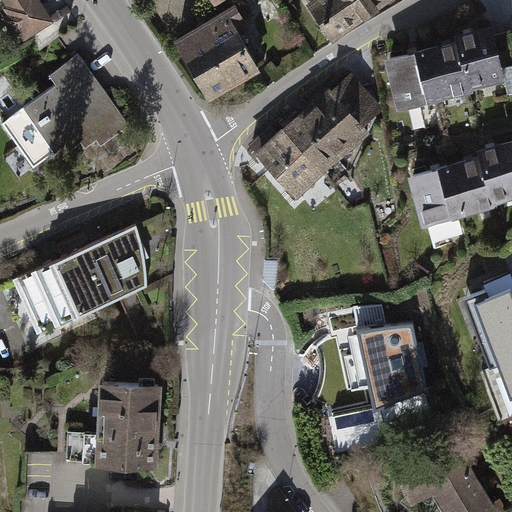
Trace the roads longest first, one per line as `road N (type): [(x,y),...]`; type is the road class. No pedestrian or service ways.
road 1 (residential): [(196,159),(448,0)]
road 2 (residential): [(312,511),(274,433),(270,322),(250,307),(216,305)]
road 3 (residential): [(196,159),(0,244)]
road 4 (secondary): [(216,305),(209,511)]
road 5 (secondary): [(103,0),(146,59),(196,159)]
road 6 (secondary): [(196,159),(214,220),(216,305)]
